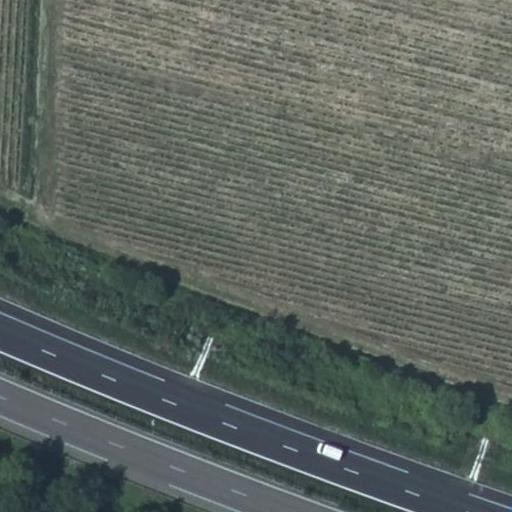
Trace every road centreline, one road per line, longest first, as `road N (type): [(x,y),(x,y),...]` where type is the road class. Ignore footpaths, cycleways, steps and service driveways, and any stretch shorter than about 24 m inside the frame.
road 1 (trunk): [(464,511),(0,332)]
road 2 (trunk): [(0,397),(287,511)]
